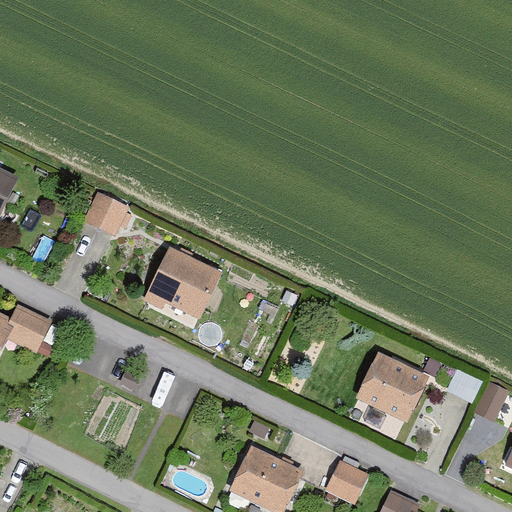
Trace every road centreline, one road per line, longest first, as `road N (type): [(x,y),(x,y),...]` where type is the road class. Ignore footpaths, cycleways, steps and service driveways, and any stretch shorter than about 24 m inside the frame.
road 1 (residential): [(0,276),(483,511)]
road 2 (residential): [(0,432),(160,511)]
